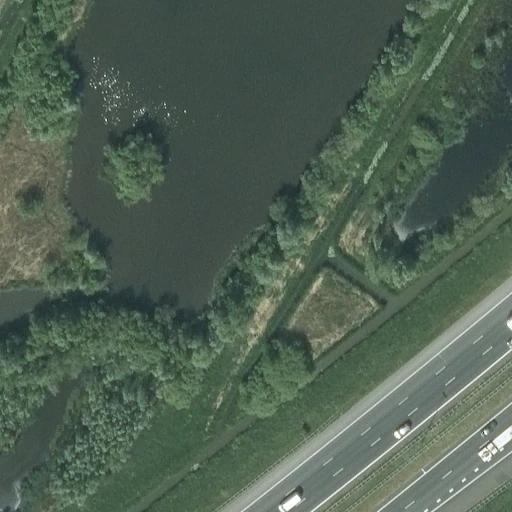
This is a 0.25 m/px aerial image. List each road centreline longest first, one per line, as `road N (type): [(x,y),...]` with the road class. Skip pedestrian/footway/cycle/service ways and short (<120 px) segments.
road 1 (motorway): [(511,318),(275,511)]
road 2 (motorway): [(402,511),(511,426)]
